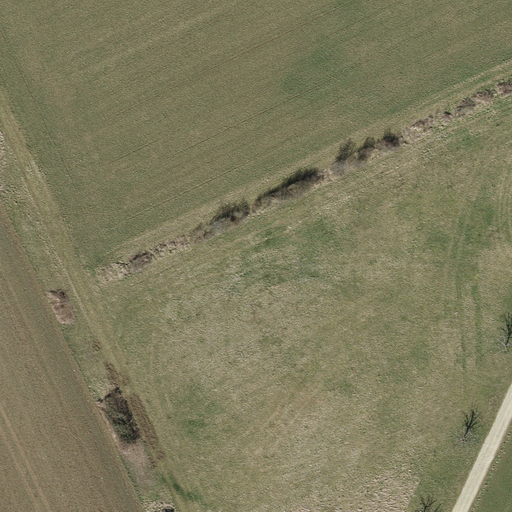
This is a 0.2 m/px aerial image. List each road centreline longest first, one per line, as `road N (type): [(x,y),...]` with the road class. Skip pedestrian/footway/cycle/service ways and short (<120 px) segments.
road 1 (track): [(0,116),(185,511)]
road 2 (track): [(511,403),(461,511)]
